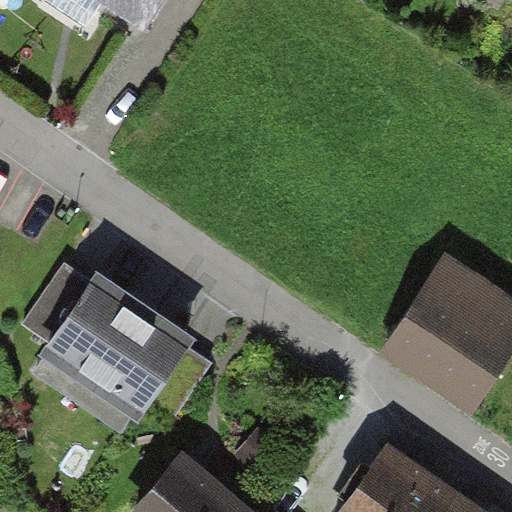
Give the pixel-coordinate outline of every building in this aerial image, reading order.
[(48,0),(88,26),(104,1),(143,27),(160,0),(48,0)] [(511,296),(444,254),(388,341),(477,398),(511,344),(511,296)] [(185,341),(97,280),(94,284),(66,265),(27,324),(55,343),(53,347),(139,406),(142,403),(171,422),(211,363),(183,344),(185,341)] [(481,511),(388,447),(341,511),(481,511)] [(247,511),(184,459),(139,511),(247,511)]
